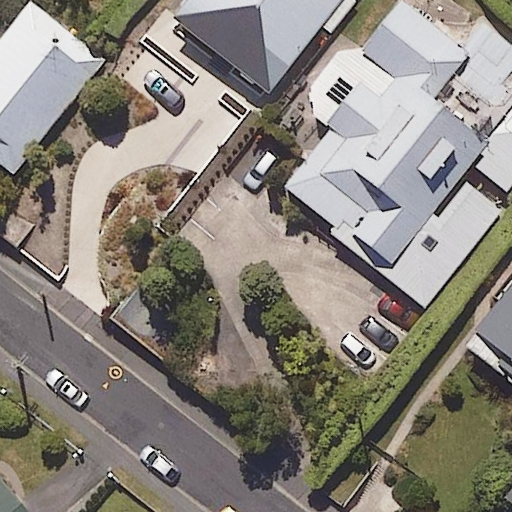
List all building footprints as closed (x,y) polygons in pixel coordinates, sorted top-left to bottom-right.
[(343,0),(176,0),(161,20),(265,101),(343,0)] [(101,61),(29,4),(0,40),(0,169),(9,177),(101,61)] [(471,166),(484,150),(432,103),(456,77),(484,103),(503,83),(511,71),(511,49),(483,26),(462,53),(401,5),(357,62),(345,52),(314,93),(341,114),(282,190),(428,305),(501,212),(460,180),(471,166)] [(511,186),(511,120),(475,167),(507,193),(511,186)] [(511,285),(474,335),(497,352),(491,359),(511,375),(511,285)] [(0,511),(34,511),(6,475),(0,479),(0,511)] [(511,490),(503,502),(511,509),(511,490)]
